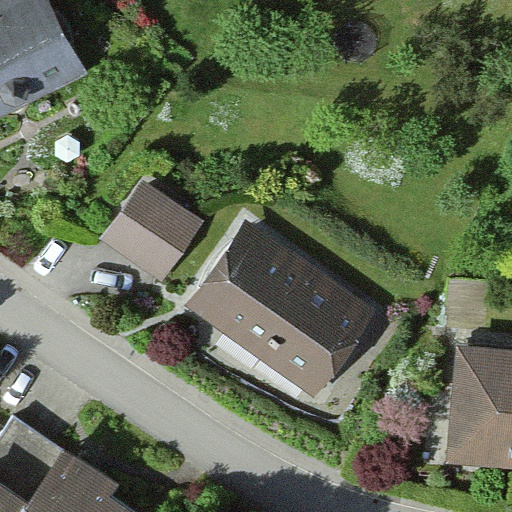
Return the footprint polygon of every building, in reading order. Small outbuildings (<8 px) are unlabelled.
[(7,0),(0,4),(0,128),(94,75),(51,0),(7,0)] [(169,292),(214,229),(150,184),(106,248),(169,292)] [(373,319),(244,227),(187,307),(316,399),(373,319)] [(511,354),(461,351),(452,463),(511,467),(511,354)] [(43,497),(0,469),(0,511),(144,511),(126,500),(134,487),(74,449),(43,497)]
